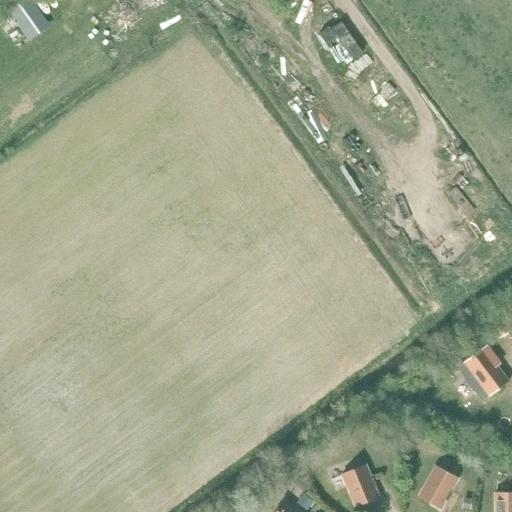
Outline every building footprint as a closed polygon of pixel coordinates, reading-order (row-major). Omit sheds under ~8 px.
[(31,0),(25,0),(8,13),(29,43),(50,27),(31,0)] [(510,332),(502,322),(493,329),(500,339),(510,332)] [(487,346),(464,363),(473,374),(470,376),(465,380),(473,391),(478,387),(481,385),(490,397),(509,382),(492,359),(495,357),(487,346)] [(366,465),(342,475),(355,506),(379,497),(366,465)] [(436,466),(419,496),(441,509),(458,479),(436,466)] [(511,511),(511,493),(495,493),(495,511),(511,511)] [(286,501),(277,511),(299,511),(296,509),(286,501)]
